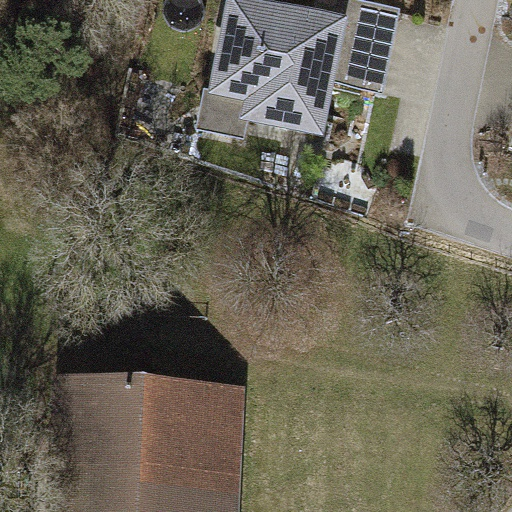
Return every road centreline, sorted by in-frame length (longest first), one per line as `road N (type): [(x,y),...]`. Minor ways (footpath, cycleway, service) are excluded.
road 1 (residential): [(479,0),(443,181),(460,220),(511,239)]
road 2 (track): [(46,511),(52,384),(22,327),(0,313)]
